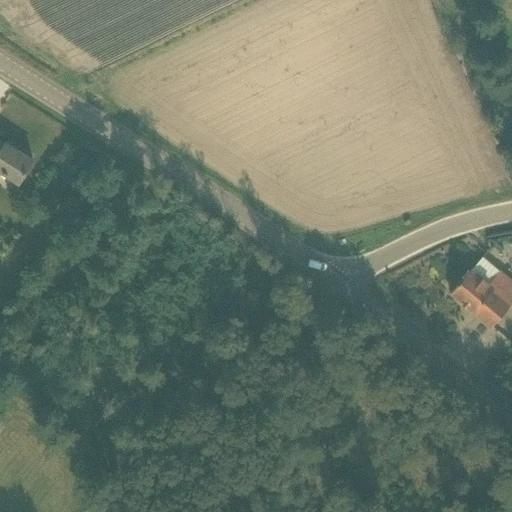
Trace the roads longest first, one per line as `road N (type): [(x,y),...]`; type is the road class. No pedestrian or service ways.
road 1 (tertiary): [(334,278),(0,62)]
road 2 (tertiary): [(511,430),(334,278)]
road 3 (unclassified): [(334,278),(511,209)]
